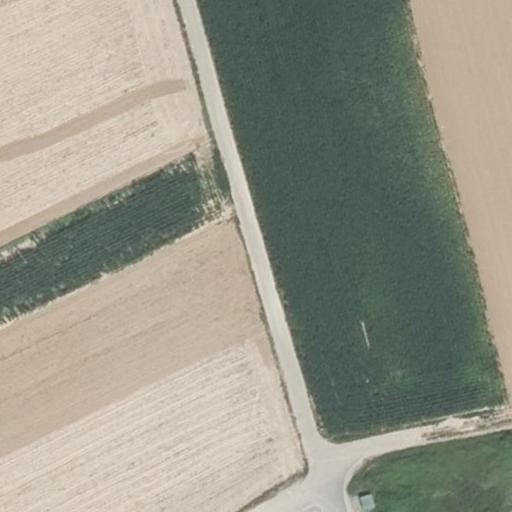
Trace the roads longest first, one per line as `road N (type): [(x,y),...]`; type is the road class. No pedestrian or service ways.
road 1 (track): [(188,0),(333,511)]
road 2 (track): [(511,419),(360,452),(270,511)]
